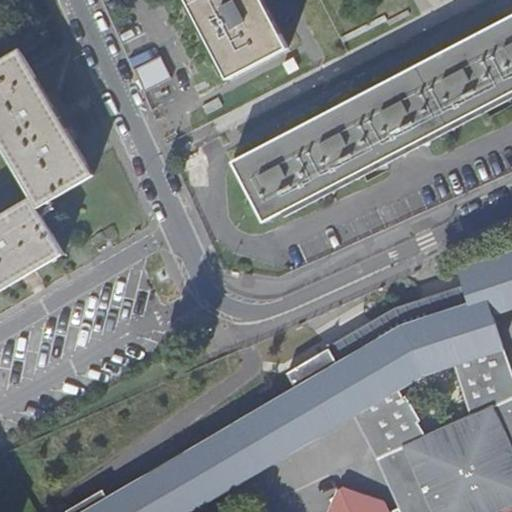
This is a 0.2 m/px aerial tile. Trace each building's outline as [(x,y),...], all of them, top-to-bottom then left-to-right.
[(187,0),(230,79),(289,48),(263,0),(187,0)] [(511,17),(234,162),(265,222),(284,212),(286,217),(511,99),(511,17)] [(97,175),(21,47),(0,59),(0,141),(33,198),(0,217),(0,293),(66,255),(40,209),(97,175)] [(158,53),(132,65),(142,88),(168,76),(158,53)] [(289,73),(299,68),(294,59),(284,63),(289,73)] [(287,452),(353,414),(363,409),(390,456),(414,511),(496,511),(511,505),(511,403),(508,394),(494,349),(505,345),(493,311),(511,305),(511,256),(460,273),(467,295),(402,316),(334,356),(329,349),(288,373),(299,392),(265,411),(287,452)] [(508,394),(511,403),(511,365),(505,345),(494,349),(508,394)] [(363,409),(353,414),(380,463),(400,509),(392,511),(414,511),(390,456),(363,409)] [(184,511),(287,452),(265,411),(111,501),(104,490),(65,511),(184,511)] [(388,511),(384,503),(341,489),(330,511),(388,511)]
